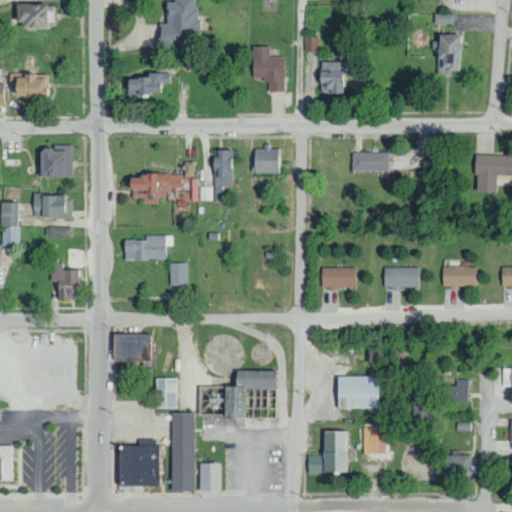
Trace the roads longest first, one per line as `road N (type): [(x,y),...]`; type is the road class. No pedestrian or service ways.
road 1 (residential): [(511,125),(0,131)]
road 2 (tertiary): [(100,511),(96,0)]
road 3 (residential): [(0,320),(511,318)]
road 4 (residential): [(298,511),(304,125)]
road 5 (residential): [(299,506),(0,507)]
road 6 (residential): [(299,506),(511,509)]
road 7 (residential): [(496,125),(507,0)]
